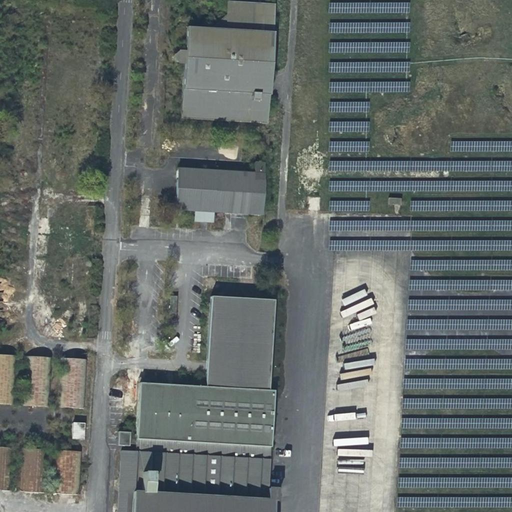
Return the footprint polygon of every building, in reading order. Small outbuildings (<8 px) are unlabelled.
[(226,4),(224,35),(273,39),(275,7),(226,4)] [(182,120),(267,126),(273,39),(224,35),(188,33),(182,120)] [(266,165),(254,164),(254,175),(265,176),(266,165)] [(214,216),(262,219),(265,176),(254,175),(177,171),(175,213),(194,215),(214,216)] [(194,224),(213,225),(214,216),(194,215),(194,224)] [(273,306),(210,302),(205,392),(268,395),(273,306)] [(14,357),(0,356),(0,406),(11,407),(14,357)] [(50,359),(29,358),(26,409),(48,410),(50,359)] [(86,360),(63,359),(61,411),(83,412),(86,360)] [(136,444),(270,452),(273,396),(268,395),(205,392),(139,388),(136,444)] [(23,452),(22,493),(41,494),(43,452),(23,452)] [(80,454),(60,453),(57,493),(78,494),(80,454)] [(278,511),(279,504),(133,498),(132,511),(278,511)]
